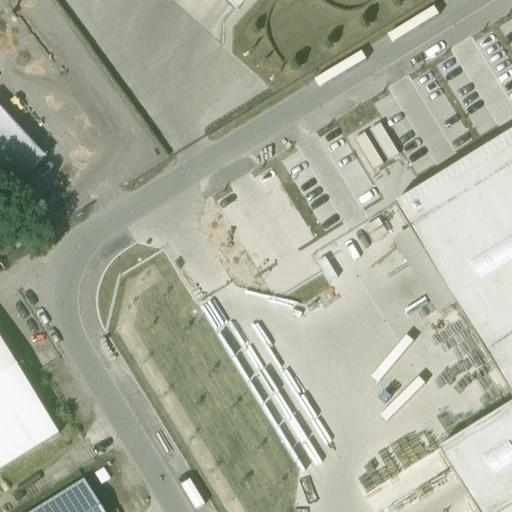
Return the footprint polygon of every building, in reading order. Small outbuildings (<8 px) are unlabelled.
[(224,0),(237,12),(247,0),(224,0)] [(46,159),(0,108),(0,168),(17,187),(46,159)] [(511,406),(440,453),(474,511),(510,511),(511,511),(511,133),(393,208),(511,401),(511,406)] [(0,472),(59,436),(0,340),(0,472)] [(104,470),(96,476),(102,486),(110,480),(104,470)] [(102,511),(84,482),(35,511),(102,511)]
